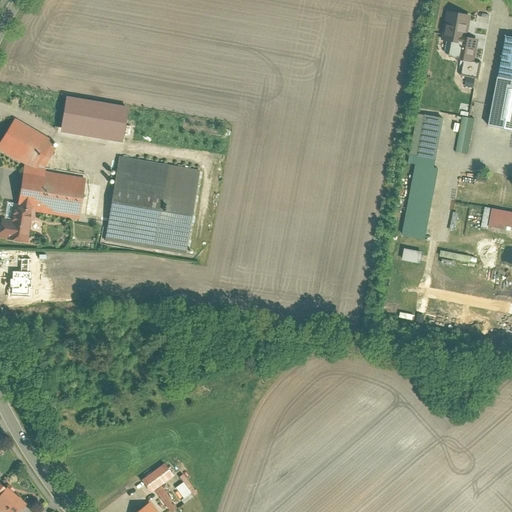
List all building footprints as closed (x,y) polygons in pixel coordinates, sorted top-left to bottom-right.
[(471,16),(446,11),(440,41),(455,44),(452,60),(473,64),(478,40),(467,38),(471,16)] [(511,38),(504,37),(496,78),(511,80),(511,38)] [(511,131),(511,80),(496,78),(487,127),(511,131)] [(73,97),(67,135),(132,146),(139,108),(73,97)] [(443,120),(416,115),(408,156),(435,161),(443,120)] [(467,154),(473,118),(461,116),(455,151),(467,154)] [(52,140),(15,119),(0,142),(0,150),(24,165),(18,208),(13,207),(11,221),(2,220),(0,231),(0,239),(28,244),(32,222),(34,222),(36,213),(80,220),(86,179),(46,172),(46,169),(44,169),(57,150),(51,146),(52,145),(52,140)] [(200,171),(119,157),(105,242),(186,255),(200,171)] [(438,170),(414,165),(401,236),(424,241),(438,170)] [(401,249),(399,261),(418,262),(420,251),(401,249)] [(437,258),(469,261),(469,255),(438,252),(437,258)] [(32,271),(11,271),(11,296),(32,296),(32,271)] [(146,493),(170,477),(162,464),(137,479),(146,493)] [(173,486),(181,502),(195,496),(184,474),(178,477),(181,483),(173,486)] [(0,511),(1,511),(18,511),(26,503),(0,480),(0,511)] [(160,487),(155,491),(170,511),(172,511),(176,509),(160,487)] [(155,511),(149,503),(137,511),(155,511)]
